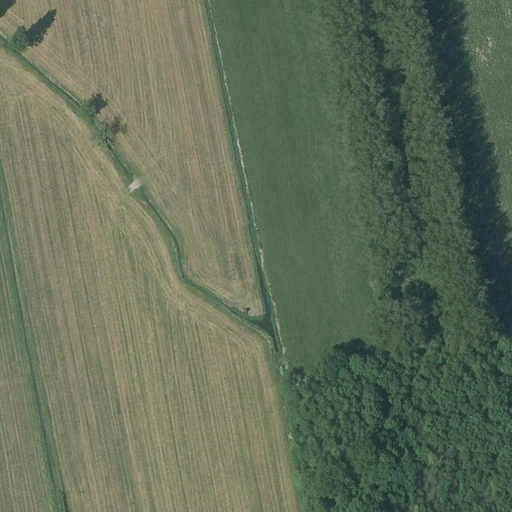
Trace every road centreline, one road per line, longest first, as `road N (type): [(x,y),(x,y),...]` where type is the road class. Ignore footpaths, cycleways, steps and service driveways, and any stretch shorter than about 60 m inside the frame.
road 1 (track): [(438,347),(405,136),(369,0)]
road 2 (track): [(398,511),(378,391),(418,351)]
road 3 (track): [(511,384),(449,345),(392,356)]
